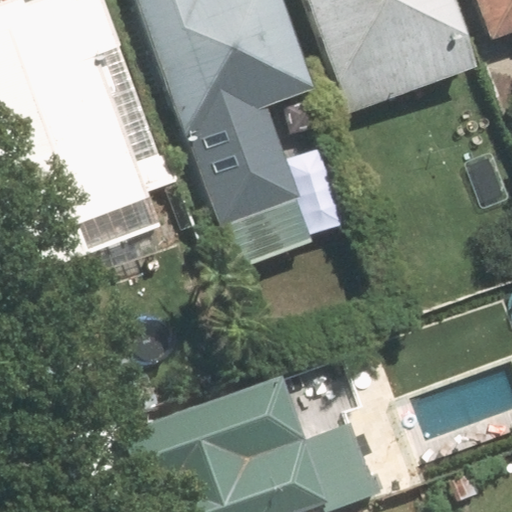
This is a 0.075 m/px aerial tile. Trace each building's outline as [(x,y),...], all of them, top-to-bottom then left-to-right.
[(58,0),(29,0),(0,10),(0,272),(2,278),(142,223),(58,0)] [(121,0),(209,229),(292,197),(255,101),(297,85),(264,0),(121,0)] [(293,0),(335,112),(462,64),(438,0),(293,0)] [(511,0),(463,0),(479,42),(511,29),(511,0)] [(267,374),(103,431),(132,511),(272,511),(346,486),(323,424),(289,436),(267,374)]
